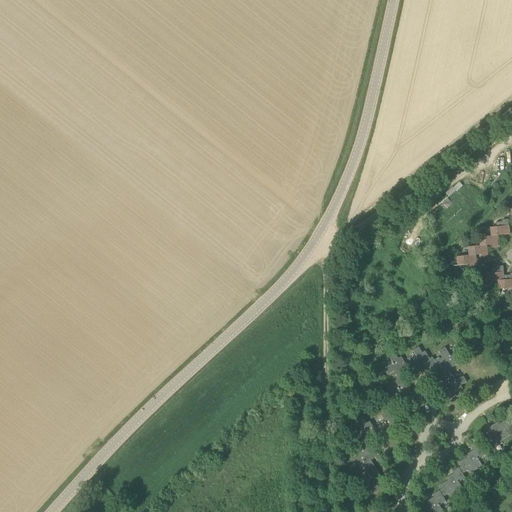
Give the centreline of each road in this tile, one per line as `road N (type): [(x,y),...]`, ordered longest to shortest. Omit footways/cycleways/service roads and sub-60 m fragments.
road 1 (tertiary): [(50,511),(314,249),(361,137),(391,0)]
road 2 (track): [(330,251),(334,511)]
road 3 (track): [(511,107),(330,251)]
